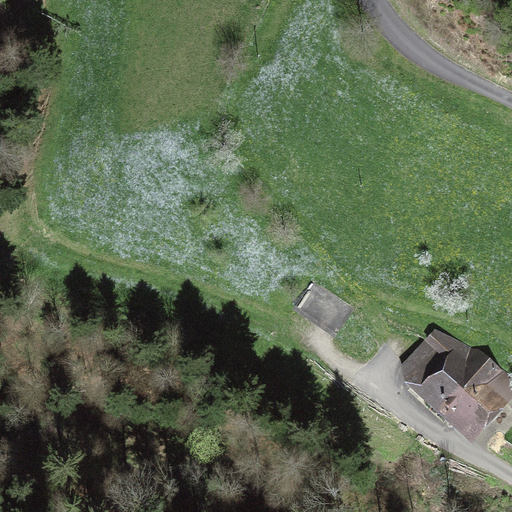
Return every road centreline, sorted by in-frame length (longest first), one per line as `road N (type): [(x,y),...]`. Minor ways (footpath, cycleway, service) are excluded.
road 1 (track): [(511,479),(366,375),(390,347),(356,297),(240,168),(220,111),(263,0)]
road 2 (track): [(511,102),(423,56),(374,0)]
